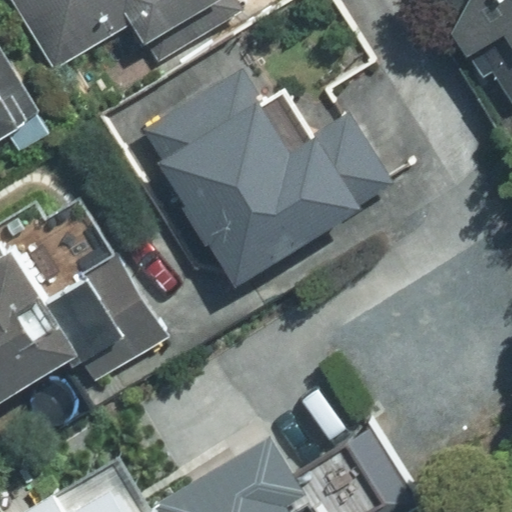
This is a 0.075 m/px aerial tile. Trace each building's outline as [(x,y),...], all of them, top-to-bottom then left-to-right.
[(10,0),(54,79),(196,0),(10,0)] [(511,0),(430,0),(511,102),(511,0)] [(0,135),(42,115),(0,30),(0,135)] [(249,31),(126,111),(233,275),(386,175),(350,119),(320,139),(249,31)] [(72,169),(0,218),(0,397),(75,346),(105,389),(186,333),(72,169)] [(293,511),(250,451),(163,511),(140,511),(101,456),(21,511),(293,511)]
